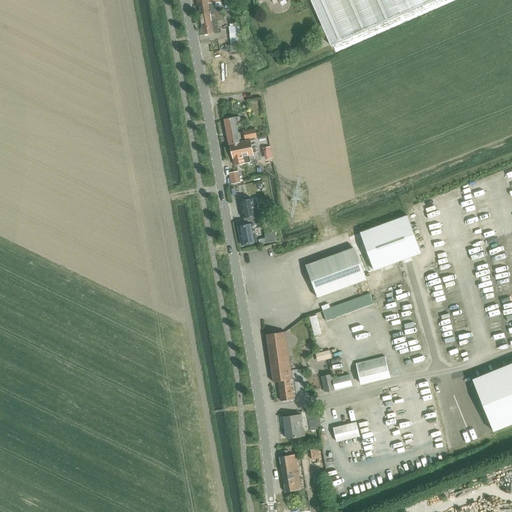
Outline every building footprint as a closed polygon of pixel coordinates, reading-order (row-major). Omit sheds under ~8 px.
[(197,0),(200,15),(210,13),(209,12),(215,11),(214,3),(215,3),(214,0),(197,0)] [(310,0),(330,45),(434,0),(310,0)] [(210,14),(210,13),(200,15),(203,35),(213,34),(213,32),(219,32),(217,21),(222,20),(221,12),(210,14)] [(229,27),(230,41),(240,40),(238,26),(229,27)] [(235,44),(231,45),(232,52),(237,52),(242,51),(241,44),(235,44)] [(229,145),(230,145),(239,142),(235,118),(224,120),(229,145)] [(245,140),(256,137),(255,129),(243,132),(245,140)] [(230,145),(233,159),(234,166),(245,164),(245,163),(250,162),(249,156),(253,155),(251,148),(250,140),(239,142),(230,145)] [(238,172),(229,174),(231,185),(240,183),(238,172)] [(245,225),(238,226),(241,245),(257,242),(254,225),(261,224),(258,209),(255,210),(253,198),(240,201),(245,225)] [(407,216),(360,233),(374,271),(421,253),(407,216)] [(306,266),(317,298),(365,280),(353,248),(306,266)] [(326,321),(373,304),(370,294),(323,312),(326,321)] [(311,315),(315,334),(323,332),(318,314),(311,315)] [(266,335),(273,381),(273,383),(278,382),(281,402),(294,400),(293,389),(292,390),(290,380),(292,380),(285,332),(266,335)] [(329,351),(316,354),(318,362),(331,359),(329,351)] [(511,352),(489,363),(462,374),(486,441),(511,430),(511,352)] [(361,384),(390,377),(385,357),(356,364),(361,384)] [(325,392),(352,386),(350,375),(332,379),(331,375),(322,377),(325,392)] [(310,431),(321,429),(318,409),(307,411),(310,431)] [(287,439),(304,436),(301,415),(284,418),(287,439)] [(318,448),(310,450),(312,460),(320,459),(318,448)] [(280,457),(283,474),(285,491),(301,489),(295,454),(280,457)]
